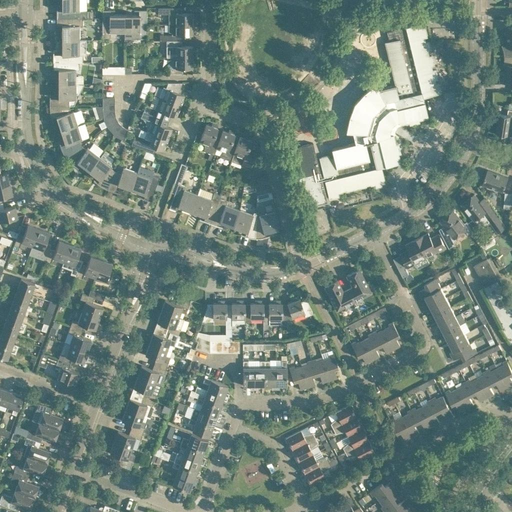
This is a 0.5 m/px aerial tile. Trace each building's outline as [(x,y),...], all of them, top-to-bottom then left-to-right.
[(87,18),(87,10),(79,10),(79,0),(61,0),(61,10),(56,10),(56,18),(83,18),(87,18)] [(158,13),(168,13),(168,24),(192,24),(192,12),(173,13),(173,7),(158,7),(158,13)] [(110,37),(110,32),(124,32),(124,14),(110,14),(110,9),(102,9),(102,19),(102,37),(110,37)] [(139,14),(124,14),(124,32),(139,32),(139,35),(147,35),(146,9),(139,9),(139,14)] [(83,25),(83,20),(83,18),(56,18),(56,25),(61,25),(61,40),(79,40),(79,25),(83,25)] [(385,184),(381,166),(400,162),(397,153),(400,152),(397,142),(395,143),(393,134),(394,133),(394,131),(394,129),(396,126),(398,124),(400,124),(400,122),(408,120),(409,123),(419,120),(418,118),(428,116),(423,97),(441,93),(438,83),(435,84),(434,80),(437,79),(435,69),(431,70),(430,66),(434,65),(431,55),(428,56),(427,52),(430,51),(428,41),(425,42),(424,38),(427,37),(425,27),(421,28),(420,23),(387,31),(389,40),(384,41),(395,84),(384,87),(381,79),(353,101),(343,129),(362,131),(364,140),(331,148),(334,157),(330,158),(329,155),(319,157),(329,198),(339,195),(338,192),(375,183),(375,186),(385,184)] [(175,35),(192,35),(192,24),(168,24),(168,31),(175,31),(175,35)] [(511,26),(508,27),(508,42),(508,46),(503,46),(502,45),(502,47),(504,50),(504,53),(504,56),(511,55),(511,26)] [(85,40),(79,40),(61,40),(61,54),(53,54),(53,62),(79,62),(83,62),(83,54),(85,54),(85,40)] [(166,40),(166,57),(175,57),(192,57),(192,46),(181,46),(181,40),(173,40),(166,40)] [(508,66),(508,71),(508,77),(507,77),(507,86),(511,85),(511,55),(504,56),(504,57),(504,60),(503,63),(502,67),(503,66),(508,66)] [(175,57),(175,68),(169,68),(169,73),(182,73),(182,68),(192,68),(192,57),(175,57)] [(58,69),(58,84),(76,84),(83,84),(83,76),(76,75),(76,69),(79,69),(79,62),(53,62),(53,69),(58,69)] [(166,87),(163,86),(159,97),(166,100),(180,105),(184,94),(177,92),(182,82),(170,82),(168,82),(166,87)] [(49,98),(49,106),(69,104),(69,98),(76,98),(76,84),(58,84),(58,98),(49,98)] [(154,108),(145,105),(143,110),(157,115),(159,110),(176,116),(180,105),(166,100),(159,97),(154,108)] [(511,109),(511,105),(511,103),(509,103),(507,114),(499,113),(496,132),(499,133),(500,133),(500,134),(500,135),(501,135),(502,136),(503,136),(504,135),(505,135),(505,134),(509,134),(510,123),(511,123),(511,109)] [(60,130),(78,125),(77,123),(83,119),(81,111),(73,110),(71,111),(69,104),(49,106),(49,108),(50,112),(51,116),(51,118),(56,116),(60,130)] [(102,110),(104,119),(115,115),(115,110),(102,110)] [(141,116),(150,120),(146,131),(153,133),(168,139),(172,128),(165,125),(167,119),(157,115),(143,110),(141,116)] [(107,127),(109,128),(118,121),(115,115),(104,119),(107,127)] [(115,135),(117,136),(122,125),(118,121),(109,128),(115,135)] [(208,159),(212,160),(216,148),(218,143),(212,141),(217,127),(217,125),(212,123),(211,125),(206,123),(199,142),(205,144),(203,150),(210,153),(208,159)] [(80,140),(82,139),(78,125),(60,130),(65,144),(60,145),(61,150),(63,153),(65,157),(81,145),(80,140)] [(127,128),(122,125),(117,136),(123,140),(127,128)] [(228,131),(223,129),(218,143),(216,148),(222,150),(220,157),(231,161),(235,149),(229,147),(234,133),(234,131),(229,129),(228,131)] [(146,131),(144,137),(151,140),(149,145),(164,150),(168,139),(153,133),(146,131)] [(231,161),(237,163),(238,164),(248,167),(252,155),(246,153),(251,140),(250,139),(251,137),(246,135),(245,137),(240,135),(235,149),(231,161)] [(147,144),(133,139),(131,144),(144,149),(147,144)] [(288,149),(289,151),(295,178),(302,208),(327,202),(320,172),(312,143),(288,149)] [(86,149),(81,145),(65,157),(66,157),(68,160),(71,163),(74,165),(77,161),(89,170),(99,156),(87,147),(86,149)] [(100,186),(104,188),(108,189),(115,171),(110,167),(111,165),(99,156),(89,170),(100,179),(97,183),(100,186)] [(115,192),(118,184),(131,189),(137,172),(123,167),(121,173),(115,171),(108,189),(115,192)] [(487,170),(482,184),(494,188),(493,189),(494,190),(497,191),(499,191),(499,190),(503,191),(508,177),(487,170)] [(0,184),(10,183),(7,171),(0,172),(0,184)] [(152,174),(151,177),(137,172),(131,189),(145,194),(143,198),(148,200),(150,201),(159,177),(152,174)] [(185,186),(178,183),(181,175),(177,174),(174,182),(178,183),(169,208),(171,209),(171,208),(176,210),(178,206),(192,211),(198,194),(184,189),(185,186)] [(254,183),(255,189),(267,186),(265,180),(258,182),(254,183)] [(0,202),(2,202),(1,197),(12,194),(10,183),(0,184),(0,202)] [(257,195),(268,191),(267,186),(255,189),(257,195)] [(214,192),(200,187),(198,194),(192,211),(205,216),(204,220),(199,218),(199,219),(210,223),(220,198),(220,199),(221,195),(214,192)] [(474,193),(462,203),(468,211),(474,219),(481,229),(491,222),(498,232),(507,226),(493,208),(487,200),(482,203),(480,200),(474,193)] [(225,204),(227,201),(220,199),(220,198),(210,223),(222,227),(222,226),(218,225),(219,221),(233,226),(239,209),(225,204)] [(15,205),(4,208),(2,202),(0,202),(0,220),(8,219),(17,217),(15,205)] [(253,214),(239,209),(233,226),(246,231),(245,236),(248,237),(252,238),(255,238),(256,212),(253,212),(253,214)] [(454,244),(456,239),(454,237),(465,229),(468,234),(473,231),(467,221),(464,223),(454,210),(440,220),(444,225),(439,229),(449,248),(454,244)] [(259,214),(259,212),(256,212),(255,238),(258,238),(262,237),(265,237),(264,232),(278,228),(273,211),(259,214)] [(31,245),(32,245),(38,228),(27,224),(23,234),(18,232),(14,244),(25,248),(27,243),(31,245)] [(31,245),(28,254),(45,260),(50,248),(51,244),(46,242),(49,231),(38,228),(32,245),(31,245)] [(428,233),(417,238),(426,256),(439,250),(439,251),(446,247),(444,243),(439,234),(431,238),(428,233)] [(2,243),(7,245),(9,245),(11,239),(1,236),(0,237),(0,244),(1,245),(2,243)] [(405,262),(397,266),(403,277),(403,276),(408,274),(405,268),(408,267),(415,264),(418,269),(429,263),(426,257),(426,256),(417,238),(406,244),(409,249),(401,253),(405,262)] [(56,264),(58,259),(63,261),(70,243),(59,239),(55,250),(50,248),(45,260),(56,264)] [(72,270),(78,272),(81,264),(82,260),(77,258),(81,247),(70,243),(63,261),(74,264),(72,270)] [(88,280),(90,274),(95,276),(101,259),(90,255),(86,266),(81,264),(78,272),(76,276),(88,280)] [(487,258),(474,265),(486,287),(499,279),(487,258)] [(101,259),(95,276),(106,280),(112,263),(101,259)] [(452,269),(458,281),(462,279),(456,267),(452,269)] [(356,306),(358,305),(355,300),(371,292),(359,269),(347,275),(352,286),(348,289),(356,306)] [(39,275),(33,273),(28,271),(26,276),(37,280),(39,275)] [(426,297),(426,298),(442,289),(438,282),(440,281),(438,276),(425,283),(427,287),(418,291),(422,298),(426,297)] [(21,277),(17,288),(31,293),(33,287),(39,289),(40,285),(21,277)] [(352,301),(355,307),(356,306),(348,289),(343,291),(337,280),(325,286),(337,309),(352,301)] [(31,293),(17,288),(13,299),(32,306),(34,302),(28,300),(31,293)] [(100,300),(102,294),(90,289),(88,295),(94,297),(100,300)] [(442,289),(426,298),(431,306),(447,298),(442,289)] [(78,304),(83,306),(81,311),(99,318),(103,307),(92,303),(94,297),(88,295),(82,293),(78,304)] [(281,306),(281,320),(290,320),(293,319),(292,316),(303,312),(304,315),(313,313),(306,299),(300,301),(299,298),(298,298),(297,296),(291,298),(291,301),(287,302),(288,306),(281,306)] [(176,303),(165,299),(161,310),(178,316),(180,311),(186,313),(186,311),(190,302),(178,298),(176,303)] [(435,315),(451,307),(447,298),(431,306),(435,315)] [(31,310),(32,306),(13,299),(9,310),(23,315),(25,308),(31,310)] [(213,321),(213,323),(225,323),(226,323),(226,307),(226,302),(225,302),(224,300),(217,300),(217,302),(213,303),(213,307),(207,307),(202,321),(213,321)] [(225,323),(225,340),(227,340),(231,340),(231,328),(231,325),(234,325),(235,322),(244,322),(244,321),(244,307),(244,302),(243,302),(243,300),(236,300),(236,302),(231,302),(231,307),(226,307),(226,323),(225,323)] [(263,317),(263,306),(263,302),(262,302),(262,300),(254,300),(254,302),(250,302),(250,307),(244,307),(244,321),(250,321),(250,317),(263,317)] [(263,320),(273,320),(273,317),(281,317),(281,320),(281,306),(281,302),(280,302),(280,300),(273,300),(273,302),(268,302),(268,306),(263,306),(263,317),(263,320)] [(385,307),(374,312),(376,316),(387,311),(385,307)] [(435,315),(439,323),(455,315),(451,307),(435,315)] [(26,324),(20,322),(23,315),(9,310),(5,321),(25,328),(26,324)] [(178,335),(184,319),(178,316),(161,310),(157,321),(168,325),(166,330),(178,335)] [(84,325),(95,329),(99,318),(81,311),(78,322),(72,320),(70,326),(82,330),(84,325)] [(374,312),(364,318),(366,321),(376,316),(374,312)] [(439,323),(444,332),(460,324),(455,315),(439,323)] [(364,318),(354,323),(356,327),(366,321),(364,318)] [(17,330),(23,332),(25,328),(5,321),(1,332),(15,337),(17,330)] [(389,326),(383,329),(393,349),(400,345),(395,337),(399,335),(392,322),(388,324),(389,326)] [(444,332),(448,340),(464,332),(460,324),(444,332)] [(70,326),(64,341),(70,343),(70,344),(87,350),(91,339),(80,335),(82,330),(70,326)] [(386,352),(393,349),(383,329),(377,333),(375,330),(371,332),(378,346),(381,344),(386,352)] [(174,346),(178,335),(166,330),(164,336),(153,332),(149,343),(166,349),(168,344),(174,346)] [(483,338),(483,339),(487,337),(488,340),(492,338),(488,330),(485,332),(485,334),(476,338),(477,341),(483,338)] [(25,353),(27,349),(13,343),(15,337),(1,332),(0,334),(0,343),(17,350),(25,353)] [(375,347),(378,346),(371,332),(367,335),(369,337),(362,340),(372,359),(379,356),(375,347)] [(464,332),(448,340),(453,349),(469,341),(464,332)] [(44,335),(38,333),(36,339),(42,341),(44,335)] [(200,349),(210,352),(209,340),(196,335),(195,340),(197,341),(195,347),(200,349)] [(365,363),(372,359),(362,340),(356,343),(355,341),(351,343),(357,356),(361,355),(365,363)] [(290,354),(297,352),(295,345),(293,341),(286,343),(287,350),(288,349),(290,354)] [(473,348),(469,341),(453,349),(453,350),(450,352),(454,359),(462,355),(464,359),(477,352),(475,347),(473,348)] [(10,351),(15,354),(17,350),(0,343),(0,355),(7,358),(10,351)] [(170,357),(165,355),(166,349),(149,343),(145,354),(156,358),(154,363),(166,368),(170,357)] [(60,352),(59,355),(58,358),(70,363),(72,357),(83,361),(87,350),(70,344),(66,354),(60,352)] [(499,344),(488,350),(490,353),(501,348),(499,344)] [(195,349),(190,347),(189,352),(187,351),(185,356),(192,358),(195,349)] [(478,355),(480,359),(490,353),(488,350),(478,355)] [(42,352),(40,358),(47,361),(49,355),(42,352)] [(321,354),(322,357),(329,380),(337,377),(334,369),(338,367),(333,353),(329,354),(328,352),(321,354)] [(270,355),(264,355),(265,360),(265,385),(271,385),(272,389),(275,389),(275,367),(275,360),(270,360),(270,355)] [(281,360),(275,360),(275,367),(275,389),(279,389),(279,385),(287,385),(287,360),(287,355),(281,355),(281,360)] [(468,360),(470,364),(480,359),(478,355),(468,360)] [(329,380),(322,357),(311,360),(316,374),(319,373),(322,382),(329,380)] [(79,372),(68,368),(70,363),(58,358),(56,364),(61,366),(58,377),(75,383),(79,372)] [(254,389),(254,360),(243,360),(243,385),(250,385),(250,389),(254,389)] [(265,360),(259,360),(254,360),(254,389),(258,389),(258,385),(265,385),(265,360)] [(307,361),(308,364),(301,366),(307,386),(315,384),(312,375),(316,374),(311,360),(307,361)] [(460,369),(464,367),(470,364),(468,360),(458,365),(460,369)] [(511,373),(511,369),(507,360),(502,362),(502,361),(496,364),(496,365),(507,387),(511,384),(511,378),(510,375),(511,373)] [(507,387),(496,365),(496,364),(495,362),(489,365),(490,368),(486,370),(493,384),(496,382),(500,390),(507,387)] [(152,368),(141,365),(137,376),(155,382),(158,372),(164,373),(166,368),(154,363),(152,368)] [(297,380),(300,389),(307,386),(301,366),(294,368),(294,365),(289,367),(293,381),(297,380)] [(450,374),(453,373),(460,369),(458,365),(448,370),(450,374)] [(483,375),(477,378),(487,397),(494,394),(490,385),(493,384),(486,370),(482,372),(483,375)] [(474,373),(468,376),(469,379),(466,381),(473,394),(476,392),(480,401),(487,397),(477,378),(474,373)] [(144,391),(142,396),(154,400),(156,394),(160,384),(155,382),(137,376),(133,387),(144,391)] [(203,382),(209,384),(207,389),(228,397),(229,393),(225,392),(228,385),(205,376),(203,382)] [(474,404),(470,396),(473,394),(466,381),(462,383),(463,385),(457,388),(467,408),(474,404)] [(194,391),(191,390),(189,394),(220,406),(223,399),(226,401),(228,397),(207,389),(207,390),(196,386),(194,391)] [(12,391),(1,387),(0,390),(0,402),(0,403),(7,405),(12,391)] [(460,411),(467,408),(457,388),(451,391),(450,389),(445,391),(447,396),(452,405),(456,403),(460,411)] [(23,395),(12,391),(7,405),(13,407),(11,413),(16,415),(23,395)] [(187,399),(196,402),(194,407),(220,417),(222,413),(218,412),(220,406),(189,394),(187,399)] [(435,397),(431,399),(438,412),(442,410),(446,418),(453,415),(443,395),(437,399),(435,397)] [(150,417),(154,407),(152,406),(154,400),(142,396),(140,401),(129,397),(125,408),(143,415),(150,417)] [(427,401),(429,403),(423,406),(432,425),(439,422),(435,414),(438,412),(431,399),(427,401)] [(41,416),(40,419),(39,422),(59,429),(63,418),(50,413),(52,408),(38,403),(36,409),(39,410),(37,414),(41,416)] [(330,423),(333,428),(356,416),(352,409),(354,409),(351,403),(328,415),(332,422),(330,423)] [(423,406),(416,410),(415,407),(411,409),(418,422),(421,421),(426,429),(432,425),(423,406)] [(194,408),(193,408),(190,417),(213,426),(215,419),(219,421),(220,417),(194,407),(194,408)] [(121,419),(132,423),(130,429),(142,433),(146,422),(141,420),(143,415),(125,408),(121,419)] [(415,424),(418,422),(411,409),(407,411),(408,413),(402,416),(412,436),(419,432),(415,424)] [(335,433),(345,430),(347,435),(362,428),(356,416),(333,428),(330,429),(332,433),(335,432),(335,433)] [(405,439),(412,436),(402,416),(396,420),(395,417),(390,420),(397,433),(401,431),(405,439)] [(211,432),(213,426),(190,417),(188,422),(194,424),(192,430),(213,438),(214,434),(211,432)] [(54,440),(59,429),(39,422),(35,433),(28,431),(26,437),(40,442),(42,436),(54,440)] [(0,426),(0,433),(1,433),(8,436),(10,430),(0,426)] [(343,447),(343,448),(345,452),(368,440),(362,428),(347,435),(340,439),(343,446),(343,447)] [(128,434),(118,430),(114,441),(131,447),(135,437),(140,439),(142,433),(130,429),(128,434)] [(289,442),(292,449),(315,437),(313,432),(303,435),(300,429),(284,437),(287,443),(289,442)] [(183,436),(181,441),(204,450),(207,443),(210,445),(212,440),(191,433),(189,439),(183,436)] [(27,443),(23,454),(27,456),(46,463),(50,452),(38,447),(40,442),(26,437),(24,442),(27,443)] [(318,442),(317,441),(315,437),(292,449),(298,461),(313,453),(310,448),(318,442)] [(372,446),(368,440),(345,452),(348,457),(357,454),(360,460),(376,451),(373,446),(372,446)] [(135,455),(129,453),(131,447),(114,441),(110,452),(120,456),(119,461),(131,466),(134,457),(135,455)] [(179,446),(185,448),(183,454),(204,461),(206,457),(202,456),(204,450),(181,441),(179,446)] [(183,454),(177,451),(173,461),(197,470),(199,463),(203,465),(204,461),(183,454)] [(313,453),(298,461),(304,473),(327,461),(325,456),(315,458),(313,453)] [(348,466),(341,454),(337,456),(344,468),(348,466)] [(23,467),(16,465),(14,470),(28,476),(30,470),(42,474),(46,463),(27,456),(23,467)] [(335,457),(327,461),(304,473),(308,479),(306,480),(309,486),(325,477),(322,472),(330,466),(329,464),(330,463),(331,465),(338,461),(335,457)] [(178,468),(176,474),(197,481),(198,478),(194,476),(197,470),(173,461),(172,466),(178,468)] [(156,466),(152,477),(156,478),(158,473),(160,468),(156,466)] [(10,480),(11,482),(17,484),(15,490),(34,497),(38,486),(26,481),(28,476),(14,470),(12,476),(10,480)] [(195,485),(197,481),(176,474),(174,479),(168,477),(166,482),(189,491),(192,484),(195,485)] [(374,494),(378,499),(396,486),(391,480),(384,486),(381,482),(369,491),(372,495),(374,494)] [(401,493),(396,486),(378,499),(383,505),(381,506),(383,510),(395,501),(393,498),(401,493)] [(18,504),(30,508),(34,497),(15,490),(12,497),(4,494),(1,495),(0,497),(0,503),(16,510),(18,504)] [(384,511),(399,511),(409,505),(405,499),(397,504),(395,501),(383,510),(384,511)] [(349,503),(333,511),(363,511),(360,507),(353,510),(349,503)]
